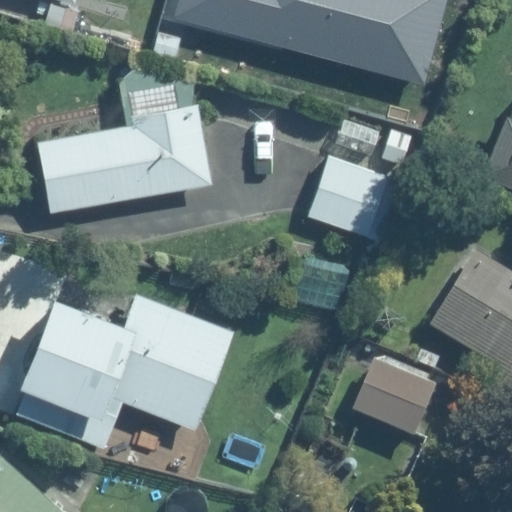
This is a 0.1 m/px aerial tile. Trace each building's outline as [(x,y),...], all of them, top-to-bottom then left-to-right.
[(211,186),(199,101),(125,112),(127,124),(38,137),(49,210),(211,186)] [(511,188),(511,117),(510,117),(485,177),(511,188)] [(398,180),(326,157),(306,218),(377,242),(398,180)] [(511,285),(471,262),(430,331),(495,369),(487,383),(511,397),(511,285)] [(348,273),(287,263),(281,300),(342,310),(348,273)] [(229,331),(131,291),(118,326),(55,301),(10,412),(101,449),(120,402),(188,430),(229,331)] [(431,395),(375,368),(354,413),(409,440),(431,395)] [(60,511),(0,457),(0,511),(60,511)]
